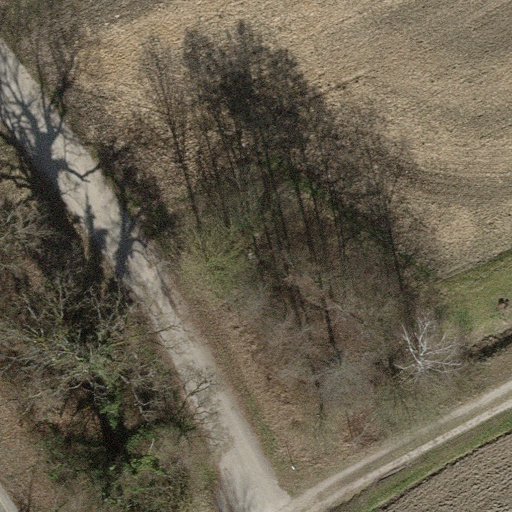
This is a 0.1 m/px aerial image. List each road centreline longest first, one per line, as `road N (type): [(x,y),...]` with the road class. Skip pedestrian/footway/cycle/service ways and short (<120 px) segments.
road 1 (unclassified): [(256,511),(177,330),(0,87)]
road 2 (track): [(312,511),(350,477),(511,398)]
